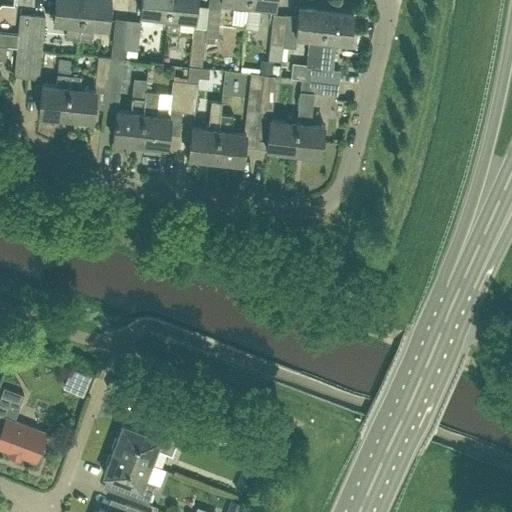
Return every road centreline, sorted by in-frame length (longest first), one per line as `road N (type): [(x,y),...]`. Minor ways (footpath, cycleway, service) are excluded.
road 1 (residential): [(0,130),(102,178),(316,206),(334,199),(357,151),(386,18),(383,0)]
road 2 (primary): [(511,27),(462,289)]
road 3 (primary): [(359,511),(462,289)]
road 4 (residential): [(54,506),(102,380)]
road 5 (primary): [(462,289),(511,179)]
